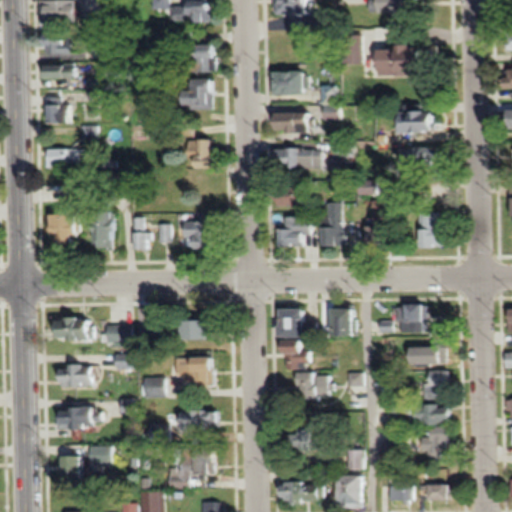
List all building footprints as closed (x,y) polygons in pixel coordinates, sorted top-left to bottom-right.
[(78,0),(43,0),(44,22),(79,22),(78,0)] [(170,8),(169,0),(155,0),(155,8),(170,8)] [(212,0),(192,0),(192,7),(173,7),(173,23),(212,23),(212,0)] [(423,15),(423,0),(382,0),(382,14),(423,15)] [(75,53),(75,34),(47,34),(47,53),(75,53)] [(217,73),(217,45),(193,45),(193,73),(217,73)] [(427,75),(427,47),(381,47),(381,75),(427,75)] [(78,64),(44,64),(44,77),(78,77),(78,64)] [(275,71),(275,94),(308,94),(308,71),(275,71)] [(215,80),(195,80),(195,92),(188,92),(188,110),(215,110),(215,80)] [(52,123),(73,123),(73,98),(52,98),(52,123)] [(437,132),(437,112),(428,112),(428,104),(401,104),(401,132),(437,132)] [(279,112),(279,132),(313,132),(313,112),(279,112)] [(193,141),(193,168),(221,168),(221,155),(215,155),(215,141),(193,141)] [(401,146),(401,165),(445,165),(445,146),(401,146)] [(49,148),(49,166),(80,166),(80,148),(49,148)] [(278,168),(325,168),(325,148),(278,148),(278,168)] [(382,194),(382,179),(363,179),(363,194),(382,194)] [(305,207),(305,186),(281,186),(281,207),(305,207)] [(371,200),(371,245),(388,245),(388,200),(371,200)] [(347,202),(332,202),(332,214),(324,214),(324,246),(347,246),(347,202)] [(62,245),(80,245),(80,213),(55,213),(55,237),(62,237),(62,245)] [(423,248),(446,248),(446,213),(423,213),(423,248)] [(118,248),(118,215),(99,215),(99,248),(118,248)] [(282,227),(282,246),(305,246),(305,236),(313,236),(313,216),(288,216),(288,227),(282,227)] [(148,231),(148,217),(138,217),(138,249),(154,249),(154,231),(148,231)] [(188,239),(197,239),(197,249),(216,249),(216,221),(188,221),(188,239)] [(162,242),(174,242),(174,224),(162,224),(162,242)] [(431,303),(401,303),(401,332),(431,332),(431,303)] [(357,308),(335,308),(335,341),(357,341),(357,308)] [(319,337),(319,321),(308,321),(308,309),(281,309),(281,337),(319,337)] [(61,317),(61,338),(95,338),(95,317),(61,317)] [(110,325),(110,342),(135,342),(135,325),(110,325)] [(286,340),(286,369),(313,369),(313,350),(305,350),(305,340),(286,340)] [(450,347),(413,347),(413,366),(450,366),(450,347)] [(119,369),(136,369),(136,354),(119,354),(119,369)] [(182,357),(182,384),(217,384),(217,357),(182,357)] [(64,385),(95,385),(95,366),(64,366),(64,385)] [(429,399),(453,399),(453,372),(429,372),(429,399)] [(333,397),(333,374),(299,374),(299,397),(333,397)] [(169,397),(169,377),(151,377),(151,397),(169,397)] [(104,427),(104,406),(60,407),(60,428),(104,427)] [(453,425),(453,406),(418,406),(418,425),(453,425)] [(399,417),(410,417),(411,409),(399,409),(399,417)] [(181,430),(220,430),(220,411),(181,411),(181,430)] [(154,424),(154,441),(168,441),(168,424),(154,424)] [(444,459),(444,451),(455,450),(453,427),(435,429),(436,438),(425,439),(427,460),(444,459)] [(289,432),(289,455),(327,455),(327,439),(314,439),(314,432),(289,432)] [(401,443),(384,443),(384,464),(401,464),(401,443)] [(115,463),(115,445),(94,445),(94,463),(115,463)] [(352,469),(366,469),(366,450),(352,450),(352,469)] [(219,474),(218,452),(182,453),(182,467),(172,467),(172,488),(194,488),(194,475),(219,474)] [(85,455),(66,455),(66,480),(85,480),(85,455)] [(366,474),(341,474),(341,505),(366,505),(366,474)] [(284,483),(284,502),(326,503),(327,483),(284,483)] [(453,501),(453,485),(423,485),(423,501),(453,501)] [(417,502),(417,486),(393,486),(393,502),(417,502)] [(166,511),(167,492),(144,492),(144,511),(166,511)] [(227,511),(227,501),(205,502),(204,511),(227,511)]
